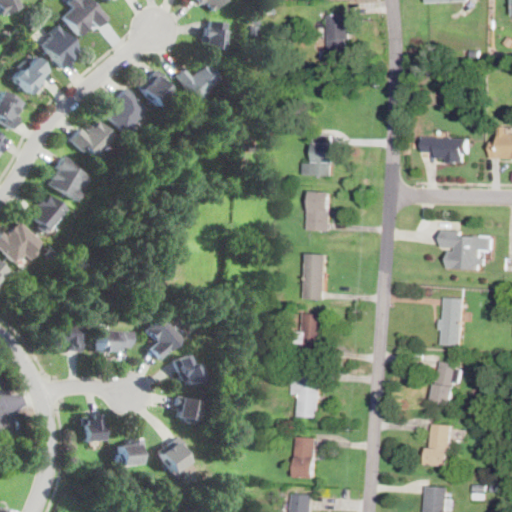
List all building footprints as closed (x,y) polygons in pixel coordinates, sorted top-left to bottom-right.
[(16,0),(19,6),(0,14),(0,0),(16,0)] [(88,0),(106,18),(104,19),(96,27),(95,28),(88,21),(86,23),(88,25),(77,36),(59,18),(60,17),(70,7),(65,2),(67,0),(88,0)] [(223,0),(211,11),(205,5),(206,4),(203,1),(199,5),(194,0),(223,0)] [(349,59),(331,60),(329,39),(328,27),(328,15),(349,14),(350,14),(350,17),(351,39),(347,39),(349,59)] [(225,23),(223,40),(222,47),(212,46),(212,50),(207,50),(207,48),(203,48),(204,39),(204,37),(201,36),(202,28),(203,28),(206,28),(207,22),(207,20),(225,23)] [(61,67),(59,69),(50,59),(38,45),(39,44),(48,35),(46,33),(55,25),(76,49),(71,54),(73,56),(73,57),(72,57),(69,60),(61,67)] [(257,36),(248,37),(247,26),(256,25),(257,36)] [(35,57),(48,71),(46,72),(39,79),(38,80),(41,83),(35,89),(33,90),(28,95),(16,82),(14,84),(9,79),(19,70),(20,69),(21,69),(26,65),(35,57)] [(203,63),(217,78),(218,79),(208,87),(204,92),(195,100),(193,98),(173,76),(180,70),(181,69),(188,76),(193,72),(203,63)] [(164,97),(158,104),(155,106),(147,99),(147,100),(141,94),(142,93),(136,87),(141,82),(141,81),(143,79),(146,77),(153,70),(154,69),(169,85),(166,88),(170,91),(164,97)] [(131,95),(144,108),(138,114),(139,115),(135,120),(134,119),(132,121),(128,124),(133,129),(125,137),(102,115),(108,109),(114,103),(115,103),(116,102),(113,98),(114,97),(123,88),(131,95)] [(11,128),(10,130),(0,124),(0,91),(21,102),(19,106),(14,116),(17,117),(16,119),(11,128)] [(97,120),(113,137),(101,149),(93,157),(84,148),(80,152),(70,142),(67,139),(69,137),(76,130),(78,128),(84,134),(86,132),(84,130),(89,124),(91,126),(97,120)] [(511,133),(511,158),(500,158),(492,157),(492,142),(492,141),(501,142),(501,125),(509,126),(509,133),(511,133)] [(335,144),(334,163),(333,163),(332,175),(304,175),(305,163),(316,163),(316,149),(316,141),(316,135),(321,135),(334,135),(334,144),(335,144)] [(471,140),(471,154),(465,154),(465,161),(457,161),(457,163),(448,163),(448,158),(447,158),(445,158),(438,158),(439,153),(437,152),(426,152),(426,147),(426,137),(440,137),(450,138),(472,139),(471,140)] [(88,177),(82,186),(78,183),(74,190),(78,192),(79,193),(74,201),(46,184),(55,169),(53,168),(54,166),(59,157),(61,155),(75,164),(73,168),(88,177)] [(333,192),(331,223),(331,229),(331,231),(310,230),(310,206),(306,206),(307,193),(312,193),(312,191),(333,192)] [(46,195),(64,209),(62,210),(58,216),(51,225),(46,231),(45,230),(42,234),(35,228),(37,224),(29,218),(29,217),(34,210),(37,206),(34,204),(39,198),(42,200),(46,195)] [(17,222),(38,242),(32,249),(35,252),(26,260),(20,254),(17,258),(16,257),(11,262),(0,251),(0,232),(4,235),(5,234),(4,233),(11,226),(12,227),(17,222)] [(494,238),(493,250),(492,250),(484,249),(482,249),(481,257),(484,258),(486,258),(485,265),(481,265),(480,271),(449,268),(450,250),(456,251),(456,248),(445,247),(443,247),(443,246),(443,245),(444,229),(461,230),(464,231),(463,235),(494,238)] [(54,254),(48,260),(43,255),(49,249),(54,254)] [(326,298),(326,300),(308,299),(306,299),(308,262),(309,254),(309,253),(328,254),(326,292),(326,298)] [(464,312),(464,322),(463,345),(461,345),(443,344),(443,329),(440,329),(441,326),(441,323),(441,319),(445,319),(445,305),(446,298),(446,297),(464,298),(465,298),(464,312)] [(325,314),(323,350),(322,359),(305,358),(302,358),(303,344),(296,343),(297,330),(303,330),(304,312),(308,312),(325,314)] [(159,357),(156,359),(148,350),(147,349),(155,342),(153,340),(144,330),(159,316),(171,329),(179,339),(178,340),(159,357)] [(78,324),(78,337),(81,337),(80,351),(78,351),(67,351),(66,351),(66,347),(62,346),(59,346),(52,346),(53,331),(59,331),(60,323),(78,324)] [(241,325),(240,338),(229,337),(230,324),(241,325)] [(129,332),(128,348),(127,348),(117,347),(116,347),(115,353),(107,352),(104,352),(95,352),(96,329),(105,330),(129,332)] [(186,355),(190,366),(196,363),(202,377),(189,383),(191,386),(189,387),(188,385),(185,386),(182,380),(180,381),(179,380),(178,378),(176,372),(171,362),(171,361),(186,355)] [(464,369),(461,382),(457,382),(453,405),(450,404),(434,401),(438,379),(442,360),(458,363),(460,363),(459,368),(464,369)] [(321,381),(319,418),(299,417),(301,394),(293,394),(294,371),(317,372),(321,372),(321,381)] [(248,374),(246,396),(229,395),(229,393),(225,392),(226,378),(230,378),(232,378),(232,372),(248,374)] [(196,416),(195,421),(193,420),(193,423),(191,423),(191,424),(185,422),(185,421),(182,421),(183,418),(175,417),(176,410),(174,410),(174,409),(175,406),(172,405),(173,403),(174,397),(174,395),(199,401),(198,408),(196,416)] [(88,441),(88,443),(84,444),(83,441),(81,441),(79,417),(84,417),(86,416),(89,416),(98,415),(99,416),(101,440),(99,440),(88,441)] [(452,439),(450,466),(428,464),(429,449),(429,447),(432,448),(434,432),(435,424),(436,424),(453,425),(453,429),(452,439)] [(249,427),(248,444),(231,443),(232,426),(249,427)] [(187,462),(181,466),(172,473),(165,463),(162,465),(159,460),(161,459),(155,451),(162,446),(164,445),(166,443),(174,437),(176,436),(187,451),(182,454),(187,462)] [(318,446),(316,478),(296,477),(296,475),(296,465),(297,436),(316,437),(318,437),(318,446)] [(139,454),(139,463),(132,463),(132,466),(126,466),(124,466),(124,465),(117,465),(116,465),(115,462),(113,462),(113,458),(115,457),(115,454),(118,454),(117,445),(126,445),(126,439),(128,439),(139,438),(141,438),(141,439),(142,445),(142,454),(139,454)] [(454,498),(454,511),(448,511),(447,511),(426,511),(428,494),(428,486),(429,486),(449,487),(449,498),(454,498)] [(312,510),(312,511),(293,511),(293,503),(293,502),(293,499),(293,494),(312,494),(312,496),(312,510)]
